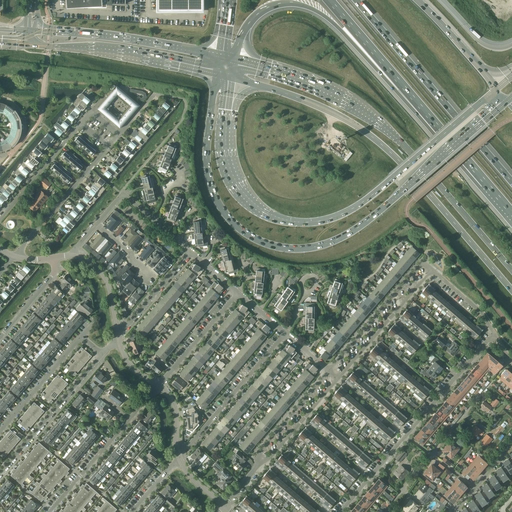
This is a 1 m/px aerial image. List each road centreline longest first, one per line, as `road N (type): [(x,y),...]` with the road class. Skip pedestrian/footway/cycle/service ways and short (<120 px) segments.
road 1 (primary): [(216,74),(206,149),(215,199),(237,227),(286,248),(319,246),(355,229),(505,98)]
road 2 (primary): [(496,87),(355,207),(303,222),(267,215),(234,180),(225,150),(231,78)]
road 3 (primary): [(231,78),(298,98),(368,135),(511,291)]
road 4 (primary): [(511,270),(378,122),(320,87),(259,66)]
road 5 (motorway): [(245,27),(283,3),(323,15),(484,182)]
road 6 (motorway): [(329,0),(484,182)]
road 7 (motorway): [(511,180),(357,0)]
road 8 (residential): [(340,511),(493,333)]
road 9 (primary): [(29,44),(216,74)]
road 10 (primary): [(218,56),(35,31)]
road 11 (residential): [(0,219),(91,111),(117,134)]
road 12 (residential): [(49,511),(159,384)]
road 13 (residential): [(179,457),(285,333)]
road 14 (residential): [(13,255),(117,134)]
road 15 (residential): [(0,472),(102,354)]
road 16 (residential): [(432,269),(423,262),(329,370)]
road 17 (residential): [(338,378),(432,269)]
road 18 (residential): [(0,430),(81,336)]
road 19 (residential): [(329,370),(255,457),(261,461)]
